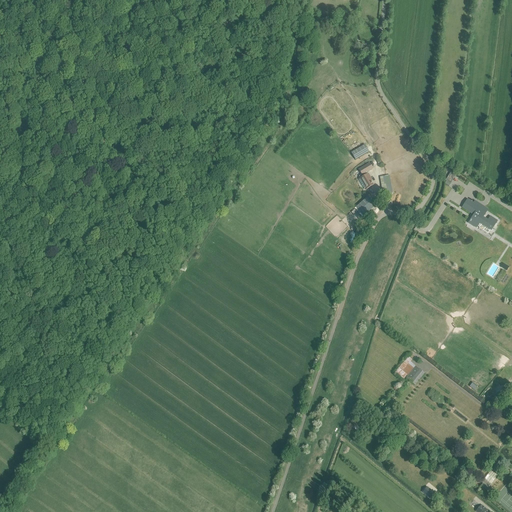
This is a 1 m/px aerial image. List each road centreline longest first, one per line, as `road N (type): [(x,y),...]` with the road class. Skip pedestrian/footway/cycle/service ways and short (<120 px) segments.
road 1 (track): [(306,0),(284,121),(180,268)]
road 2 (track): [(180,268),(67,426),(46,426),(0,388)]
road 3 (unclassified): [(375,223),(417,210),(433,180),(377,85),(384,0)]
road 4 (track): [(120,195),(252,0)]
